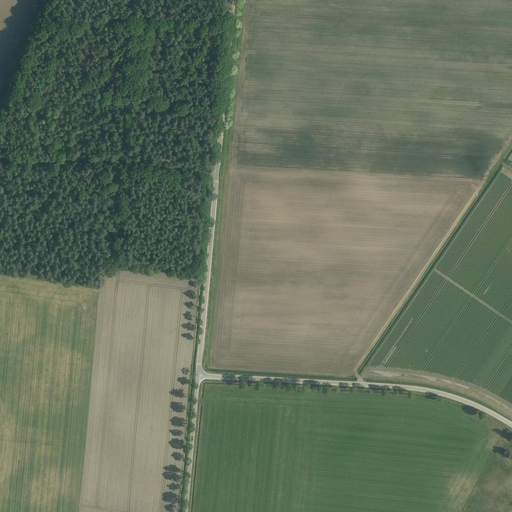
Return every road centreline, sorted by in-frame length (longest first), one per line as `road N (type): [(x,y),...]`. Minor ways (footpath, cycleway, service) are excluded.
road 1 (unclassified): [(511,425),(465,400),(415,387),(200,375)]
road 2 (unclassified): [(217,171),(0,153)]
road 3 (unclassified): [(200,375),(217,171)]
road 4 (unclassified): [(217,171),(233,0)]
road 5 (unclassified): [(187,511),(200,375)]
